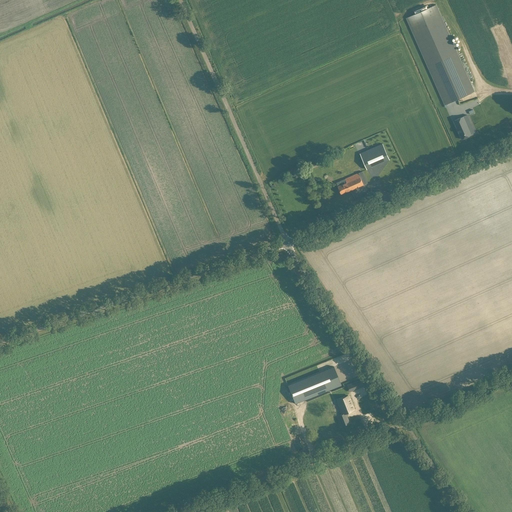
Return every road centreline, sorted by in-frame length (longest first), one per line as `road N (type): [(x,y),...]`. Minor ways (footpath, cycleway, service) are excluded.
road 1 (unclassified): [(0,340),(286,243)]
road 2 (track): [(286,243),(180,0)]
road 3 (unclassified): [(286,243),(511,144)]
road 4 (unclassified): [(178,511),(403,423)]
road 5 (unclassified): [(403,423),(286,243)]
